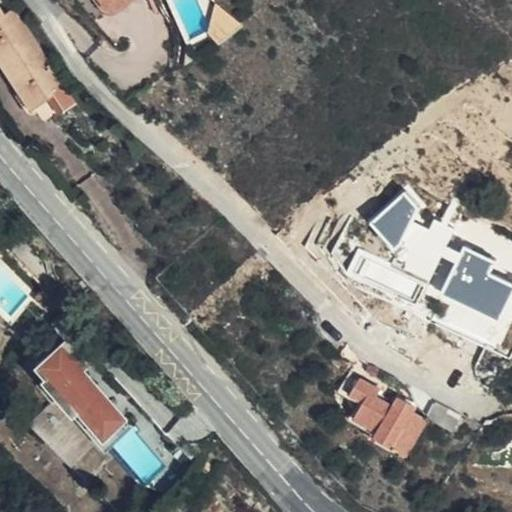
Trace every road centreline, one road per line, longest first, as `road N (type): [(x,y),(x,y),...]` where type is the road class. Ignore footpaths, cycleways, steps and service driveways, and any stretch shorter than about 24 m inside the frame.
road 1 (residential): [(39,0),(94,77),(377,352),(490,407)]
road 2 (tertiary): [(0,150),(319,511)]
